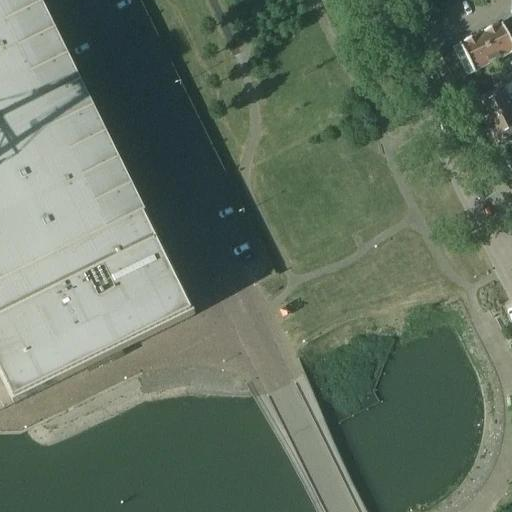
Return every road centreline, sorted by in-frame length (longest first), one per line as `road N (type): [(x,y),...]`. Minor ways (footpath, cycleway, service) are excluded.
road 1 (unclassified): [(344,511),(90,0)]
road 2 (residential): [(497,256),(368,0)]
